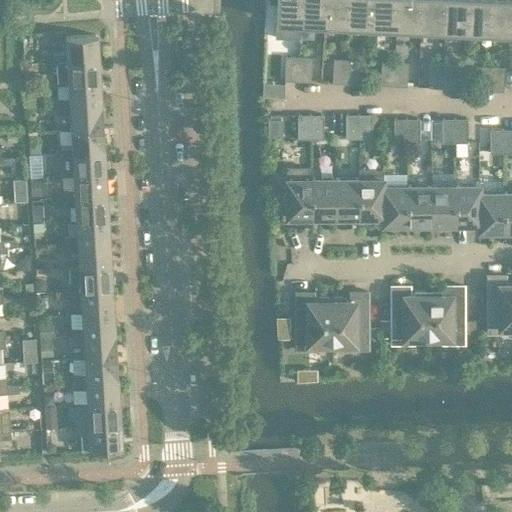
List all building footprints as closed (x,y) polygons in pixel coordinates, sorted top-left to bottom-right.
[(300,23),(300,0),(266,0),(266,2),(276,3),(275,12),(266,11),(265,31),(298,32),(299,23),(300,23)] [(300,0),(300,23),(324,24),(324,0),(300,0)] [(324,0),(324,24),(348,25),(348,0),(324,0)] [(348,0),(348,25),(372,26),(372,0),(348,0)] [(372,0),(372,26),(395,27),(396,0),(372,0)] [(419,28),(420,0),(396,0),(395,27),(419,28)] [(420,0),(419,28),(443,30),(444,0),(420,0)] [(444,0),(443,30),(467,31),(468,0),(444,0)] [(468,0),(467,31),(492,32),(493,0),(468,0)] [(511,33),(511,0),(493,0),(492,32),(511,33)] [(53,61),(98,58),(97,34),(65,36),(66,53),(52,53),(53,61)] [(283,80),(297,80),(298,56),(285,56),(283,80)] [(311,57),(298,56),(297,80),(310,81),(311,57)] [(98,58),(53,61),(53,69),(66,68),(67,83),(100,81),(98,58)] [(331,82),(345,83),(346,59),(333,58),(331,82)] [(359,59),(346,59),(345,83),(358,83),(359,59)] [(379,84),(392,85),(394,61),(380,61),(379,84)] [(407,62),(394,61),(392,85),(406,86),(407,62)] [(427,87),(441,87),(442,64),(428,63),(427,87)] [(455,64),(442,64),(441,87),(454,88),(455,64)] [(475,89),(489,90),(490,66),(477,65),(475,89)] [(503,67),(490,66),(489,90),(502,91),(503,67)] [(100,81),(67,83),(68,98),(55,99),(55,107),(101,104),(100,81)] [(263,95),(271,96),(271,84),(263,83),(263,95)] [(102,127),(101,104),(55,107),(56,114),(69,114),(70,129),(102,127)] [(310,138),(310,114),(297,114),(297,138),(310,138)] [(310,114),(310,138),(323,138),(323,114),(310,114)] [(358,138),(358,114),(345,114),(345,138),(358,138)] [(358,114),(358,138),(371,138),(371,114),(358,114)] [(406,142),(406,118),(393,118),(393,142),(406,142)] [(406,118),(406,142),(419,142),(419,118),(406,118)] [(454,142),(454,118),(441,118),(441,142),(454,142)] [(454,118),(454,142),(467,142),(467,118),(454,118)] [(58,144),(58,152),(104,149),(102,127),(70,129),(71,144),(58,144)] [(511,128),(502,129),(502,153),(511,152),(511,128)] [(502,153),(502,129),(489,129),(489,153),(502,153)] [(16,130),(6,131),(7,141),(17,141),(16,130)] [(105,173),(104,149),(58,152),(59,160),(72,159),(73,174),(105,173)] [(44,155),(30,155),(30,167),(45,166),(44,155)] [(23,165),(15,165),(15,178),(24,177),(23,165)] [(107,196),(105,173),(73,174),(74,190),(60,191),(61,198),(107,196)] [(41,177),(30,178),(31,195),(42,195),(41,177)] [(310,217),(310,178),(285,178),(285,193),(283,193),(283,201),(286,201),(286,217),(310,217)] [(334,219),(334,178),(310,178),(310,217),(322,216),(322,219),(334,219)] [(358,216),(358,178),(334,178),(334,219),(347,219),(347,216),(358,216)] [(382,185),(383,185),(383,178),(358,178),(358,216),(371,216),(371,219),(382,219),(382,216),(382,185)] [(478,192),(479,192),(479,184),(454,185),(454,223),(467,223),(467,225),(478,225),(478,223),(478,192)] [(406,223),(406,185),(383,185),(382,185),(382,216),(382,219),(382,223),(385,223),(385,226),(396,226),(396,223),(406,223)] [(430,226),(430,185),(406,185),(406,223),(418,223),(418,226),(430,226)] [(454,223),(454,185),(430,185),(430,226),(443,226),(443,223),(454,223)] [(511,191),(502,192),(502,230),(511,229),(511,191)] [(502,230),(502,192),(479,192),(478,192),(478,223),(478,225),(478,230),(481,230),(481,233),(492,232),(492,230),(502,230)] [(108,218),(107,196),(61,198),(61,206),(75,205),(75,220),(108,218)] [(34,205),(31,205),(32,222),(43,221),(43,220),(42,204),(34,205)] [(109,241),(108,218),(75,220),(76,235),(63,236),(64,244),(109,241)] [(0,247),(17,247),(16,239),(0,239),(0,247)] [(111,264),(109,241),(64,244),(64,252),(77,251),(78,266),(111,264)] [(111,264),(78,266),(68,266),(69,281),(66,281),(66,289),(112,287),(111,264)] [(511,327),(511,280),(510,281),(510,283),(499,283),(499,277),(500,277),(500,276),(487,276),(487,275),(486,275),(486,325),(486,332),(494,332),(494,333),(500,333),(500,331),(499,331),(499,327),(511,327)] [(41,280),(36,280),(36,283),(36,289),(44,288),(44,282),(41,280)] [(429,291),(427,291),(427,338),(451,338),(451,342),(450,342),(450,343),(456,343),(463,343),(463,335),(464,335),(464,332),(464,320),(463,285),(462,285),(462,286),(450,286),(450,288),(450,294),(439,294),(439,291),(429,291)] [(427,338),(427,291),(425,291),(414,291),(414,292),(414,294),(403,294),(403,288),(404,288),(404,287),(391,287),(391,286),(390,286),(390,335),(391,335),(391,343),(398,343),(404,343),(404,342),(403,342),(403,338),(427,338)] [(113,310),(112,287),(66,289),(66,290),(67,297),(80,296),(81,312),(113,310)] [(66,290),(55,291),(55,298),(67,298),(67,297),(66,290)] [(307,344),(331,343),(331,297),(329,297),(318,297),(318,300),(307,300),(307,294),(308,294),(308,292),(295,292),(295,291),(294,291),(294,341),(294,349),(302,349),(308,349),(308,348),(307,348),(307,344)] [(331,297),(331,343),(355,343),(355,347),(354,347),(354,349),(360,349),(360,348),(367,348),(367,341),(368,341),(367,291),(366,291),(366,292),(354,292),(354,294),(354,299),(343,300),(343,297),(332,297),(331,297)] [(115,333),(113,310),(81,312),(82,327),(69,328),(69,335),(115,333)] [(276,317),(277,337),(289,337),(289,317),(276,317)] [(475,320),(464,320),(464,332),(475,332),(475,320)] [(39,337),(54,336),(53,324),(39,325),(39,337)] [(116,355),(115,333),(69,335),(70,343),(83,342),(84,357),(116,355)] [(34,338),(22,338),(23,350),(35,349),(34,338)] [(51,338),(39,339),(40,356),(52,355),(51,338)] [(116,355),(84,357),(84,372),(71,373),(72,381),(117,378),(116,355)] [(53,371),(42,371),(42,382),(53,381),(53,371)] [(86,403),(119,401),(117,378),(72,381),(72,389),(85,388),(86,403)] [(53,395),(43,395),(44,405),(53,404),(53,395)] [(74,426),(120,424),(119,401),(86,403),(78,403),(79,418),(74,419),(74,426)] [(45,418),(45,427),(56,427),(55,417),(45,418)] [(120,424),(74,426),(75,434),(80,434),(81,450),(122,448),(120,424)] [(0,438),(10,438),(10,430),(0,430),(0,438)]
